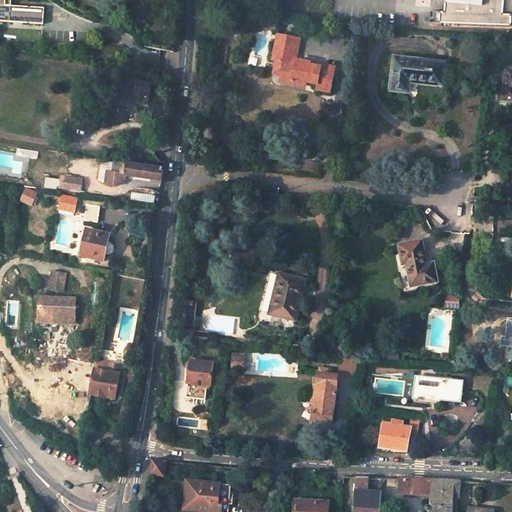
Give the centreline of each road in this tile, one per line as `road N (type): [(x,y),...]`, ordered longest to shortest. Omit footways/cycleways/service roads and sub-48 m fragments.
road 1 (secondary): [(135,448),(187,0)]
road 2 (residential): [(135,448),(511,475)]
